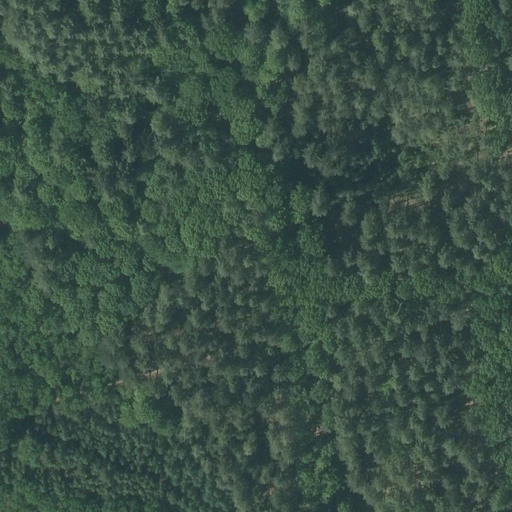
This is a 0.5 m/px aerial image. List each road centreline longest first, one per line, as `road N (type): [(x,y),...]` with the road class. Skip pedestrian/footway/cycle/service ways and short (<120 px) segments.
road 1 (track): [(0,409),(285,350)]
road 2 (track): [(274,254),(240,0)]
road 3 (track): [(274,254),(319,265),(486,269),(511,240)]
road 4 (track): [(74,107),(236,0)]
road 5 (track): [(307,511),(285,350)]
